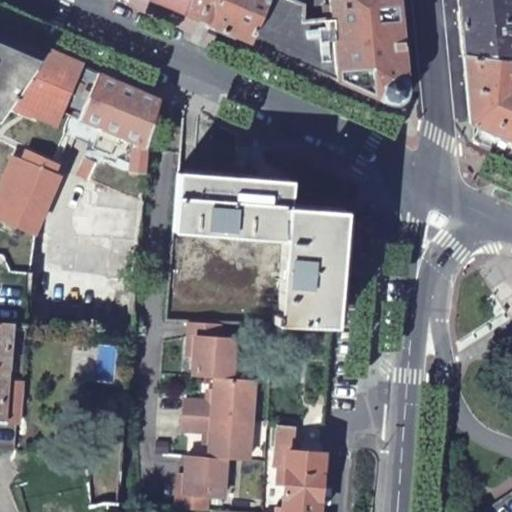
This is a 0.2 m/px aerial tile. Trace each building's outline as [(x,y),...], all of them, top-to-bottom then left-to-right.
[(152,0),(196,19),(203,0),(152,0)] [(248,41),(265,0),(203,0),(196,19),(248,41)] [(321,7),(321,17),(305,17),(304,3),(297,0),(265,0),(248,41),(304,65),(335,79),(329,6),(321,7)] [(405,91),(396,0),(328,0),(329,6),(335,79),(390,102),(398,103),(403,100),(405,96),(405,91)] [(511,0),(458,0),(464,58),(511,64),(511,0)] [(0,121),(14,100),(47,50),(0,30),(0,121)] [(47,50),(14,100),(57,118),(60,112),(96,127),(84,155),(81,177),(96,183),(91,237),(109,237),(105,278),(45,273),(48,244),(35,243),(32,273),(29,273),(28,326),(93,330),(131,333),(146,148),(156,98),(47,50)] [(511,141),(511,64),(464,58),(471,123),(511,141)] [(472,139),(511,157),(511,141),(471,123),(472,139)] [(30,232),(56,165),(27,153),(1,220),(30,232)] [(332,326),(334,326),(345,191),(344,184),(340,177),(300,160),(295,161),(291,164),(288,167),(285,181),(241,178),(176,172),(165,320),(306,325),(332,326)] [(219,322),(189,321),(188,337),(195,337),(194,355),(193,376),(215,378),(232,378),(234,339),(219,339),(219,322)] [(10,324),(0,322),(0,422),(17,423),(20,379),(5,378),(10,324)] [(332,326),(306,325),(303,374),(328,375),(332,326)] [(232,378),(215,378),(214,391),(213,403),(208,402),(185,401),(184,416),(252,420),(254,380),(232,378)] [(252,420),(184,416),(183,430),(205,432),(211,433),(210,443),(209,458),(227,459),(249,460),(252,420)] [(264,511),(317,511),(323,440),(304,440),(301,442),(300,452),(293,451),(295,427),(276,425),(274,450),(267,450),(264,511)] [(209,458),(187,456),(185,494),(178,494),(177,509),(208,511),(209,497),(225,497),(227,459),(209,458)]
